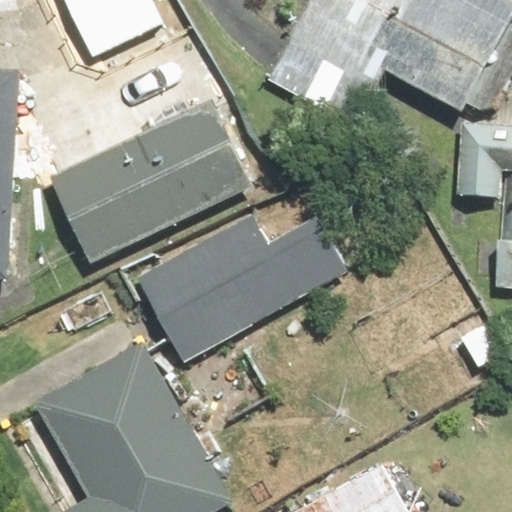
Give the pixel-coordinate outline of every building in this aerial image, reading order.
[(109,52),(118,71),(147,58),(138,38),(157,29),(142,0),(52,0),(83,64),(109,52)] [(511,0),(318,0),(283,68),(377,117),(405,63),(494,110),(511,75),(511,0)] [(0,276),(37,278),(44,60),(0,58),(0,276)] [(59,186),(104,265),(282,165),(236,86),(59,186)] [(272,196),(158,260),(213,356),(326,292),(272,196)] [(241,511),(266,498),(169,328),(48,397),(103,492),(75,508),(77,511),(241,511)] [(308,511),(419,511),(423,510),(396,462),(308,511)]
